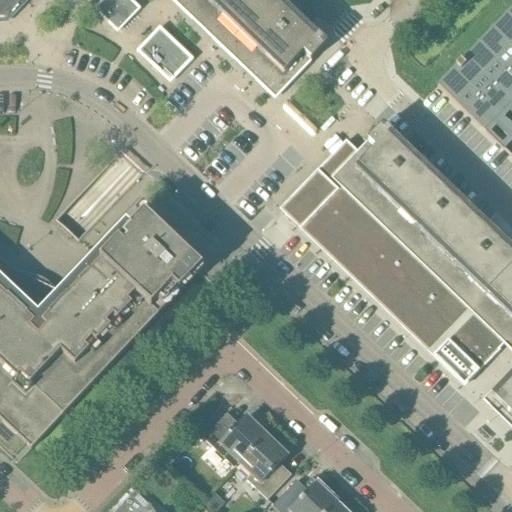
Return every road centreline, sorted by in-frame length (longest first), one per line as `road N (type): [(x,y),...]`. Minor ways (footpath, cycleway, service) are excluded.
road 1 (tertiary): [(511,493),(100,101),(62,83),(0,77)]
road 2 (residential): [(395,511),(228,353)]
road 3 (residential): [(73,511),(228,353)]
road 4 (residential): [(511,214),(386,93),(369,72),(366,52)]
